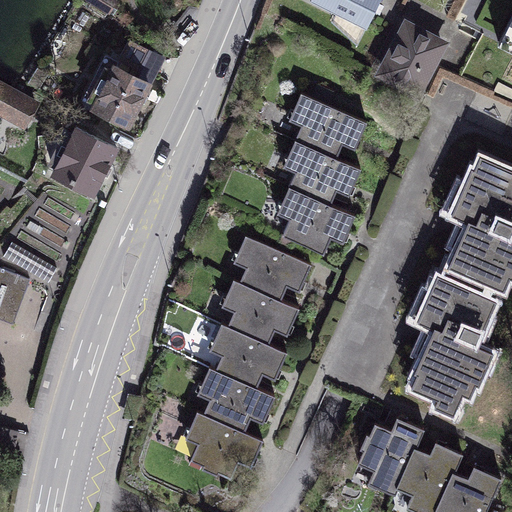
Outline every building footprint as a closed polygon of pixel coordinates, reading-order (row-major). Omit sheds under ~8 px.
[(378,0),(315,0),(365,26),(378,0)] [(449,42),(404,19),(373,78),(418,101),(449,42)] [(511,23),(500,49),(511,54),(511,23)] [(171,52),(136,35),(120,69),(155,86),(171,52)] [(147,92),(108,73),(87,118),(125,136),(147,92)] [(0,115),(25,130),(41,102),(0,78),(0,115)] [(371,124),(295,94),(281,130),(298,136),(283,173),(295,178),(278,221),(287,225),(282,237),(319,252),(325,238),(340,244),(349,222),(326,213),(332,197),(352,205),(364,175),(339,165),(343,153),(357,159),(371,124)] [(120,149),(72,126),(51,170),(99,193),(120,149)] [(511,231),(511,184),(473,168),(450,221),(466,227),(442,284),(432,279),(413,323),(430,331),(403,394),(428,404),(425,412),(457,426),(486,360),(475,355),(511,268),(511,250),(505,247),(511,231)] [(310,269),(243,243),(234,266),(248,271),(242,287),(233,284),(223,309),(232,313),(226,329),(218,326),(206,357),(219,362),(215,373),(209,371),(197,402),(204,405),(201,413),(192,409),(173,458),(245,486),(261,446),(242,439),(247,426),(259,430),(270,402),(252,395),(259,376),(272,381),(281,360),(262,352),(270,332),(286,338),(295,314),(278,307),(285,289),(300,295),(310,269)] [(0,318),(14,324),(30,278),(0,266),(0,318)] [(395,434),(373,425),(355,467),(373,475),(369,484),(411,502),(407,511),(409,511),(490,511),(503,484),(477,473),(472,486),(460,481),(468,462),(435,448),(431,458),(420,453),(427,437),(399,425),(395,434)] [(0,447),(15,452),(20,437),(0,431),(0,447)]
